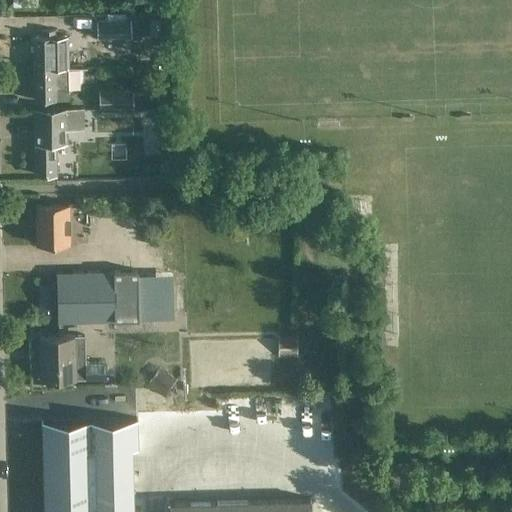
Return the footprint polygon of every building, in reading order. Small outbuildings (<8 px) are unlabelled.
[(129,19),(97,19),(97,36),(130,36),(129,19)] [(162,46),(161,28),(151,27),(151,46),(162,46)] [(32,35),(33,67),(68,66),(67,34),(54,34),(54,28),(42,28),(42,34),(32,35)] [(166,64),(158,64),(158,74),(167,74),(166,64)] [(82,67),(68,68),(68,66),(33,67),(34,99),(55,99),(69,99),(68,85),(72,85),(76,85),(79,82),(81,79),(82,75),(82,67)] [(100,90),(100,107),(133,107),(133,90),(100,90)] [(67,140),(67,126),(83,125),(82,107),(33,108),(34,173),(55,172),(54,140),(67,140)] [(168,159),(158,159),(159,175),(169,175),(168,159)] [(67,202),(34,203),(35,242),(68,241),(67,202)] [(136,269),(56,270),(57,319),(81,319),(81,322),(94,321),(94,318),(137,317),(136,269)] [(142,272),(143,316),(160,316),(160,272),(142,272)] [(39,310),(52,310),(52,282),(39,283),(39,310)] [(81,334),(73,335),(73,334),(39,335),(40,380),(83,378),(103,377),(102,361),(82,362),(81,334)] [(295,335),(280,336),(280,354),(296,353),(295,335)] [(161,368),(153,379),(166,389),(174,378),(161,368)] [(169,402),(169,424),(213,425),(214,403),(169,402)] [(136,418),(41,421),(44,511),(139,511),(139,507),(133,507),(131,447),(137,447),(136,418)] [(308,511),(308,497),(168,501),(168,511),(308,511)]
